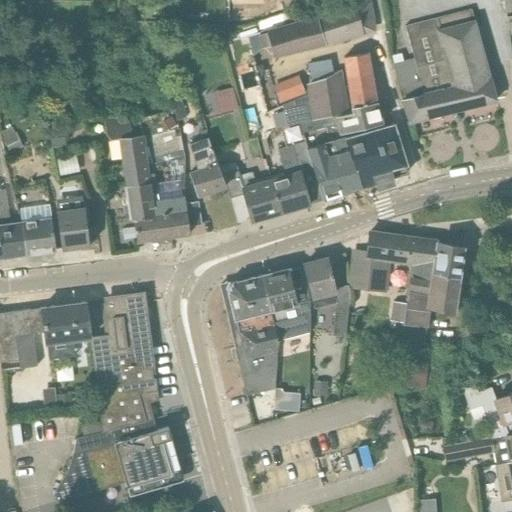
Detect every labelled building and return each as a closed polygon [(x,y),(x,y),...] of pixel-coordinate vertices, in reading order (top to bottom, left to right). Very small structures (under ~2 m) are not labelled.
[(373,28),(374,25),(371,1),(318,17),(288,28),(281,30),(280,28),(268,33),(274,56),(294,51),(365,33),(373,28)] [(409,122),(496,101),(491,78),(490,79),(471,9),(405,26),(414,58),(393,63),(402,100),(409,122)] [(260,22),(264,32),(281,27),(277,17),(260,22)] [(354,107),(376,99),(371,73),(367,53),(345,58),(354,107)] [(314,120),(336,115),(347,113),(340,71),(334,74),(313,84),(312,85),(309,90),(310,93),(314,120)] [(217,90),(221,109),(241,105),(237,86),(217,90)] [(290,126),(299,124),(314,120),(310,93),(285,104),(290,126)] [(356,130),(382,122),(376,99),(354,107),(355,113),(337,117),(336,115),(314,120),(299,124),(301,132),(316,128),(316,130),(326,127),(328,134),(337,131),(338,134),(356,130)] [(173,105),(174,110),(177,120),(186,117),(182,102),(173,105)] [(150,183),(148,166),(144,138),(143,137),(143,136),(131,137),(129,120),(103,116),(106,135),(111,140),(119,139),(126,187),(150,183)] [(176,127),(172,118),(160,124),(164,133),(176,127)] [(394,125),(346,140),(361,188),(375,184),(377,189),(393,184),(392,179),(408,174),(394,125)] [(14,128),(0,133),(0,134),(9,154),(23,148),(14,128)] [(185,167),(178,130),(144,138),(148,166),(150,183),(156,217),(134,221),(137,242),(190,234),(189,227),(185,204),(184,197),(185,167)] [(197,196),(226,187),(218,166),(208,138),(206,130),(201,131),(203,140),(190,144),(199,170),(189,174),(197,196)] [(64,136),(50,138),(51,148),(65,146),(64,136)] [(323,201),(361,188),(346,140),(345,138),(307,149),(323,201)] [(323,201),(307,149),(304,142),(278,149),(283,168),(269,172),(272,180),(282,213),(323,201)] [(253,172),(240,176),(236,161),(218,166),(226,187),(230,200),(244,196),(251,222),(282,213),(272,180),(257,185),(253,172)] [(6,190),(1,191),(0,180),(0,245),(2,258),(25,255),(21,223),(3,225),(2,219),(9,218),(6,190)] [(150,183),(126,187),(132,221),(134,221),(156,217),(150,183)] [(198,202),(185,204),(189,227),(202,226),(198,202)] [(62,250),(90,246),(85,209),(57,212),(62,250)] [(56,251),(56,250),(52,219),(21,223),(25,255),(55,251),(56,251)] [(132,227),(121,228),(123,243),(135,242),(132,227)] [(411,239),(373,233),(370,232),(362,290),(387,293),(391,259),(412,262),(408,291),(431,294),(434,273),(438,243),(411,239)] [(459,278),(463,253),(464,248),(438,243),(434,273),(459,278)] [(348,286),(336,289),(329,259),(303,265),(311,298),(311,297),(314,308),(336,302),(333,335),(346,336),(350,296),(348,286)] [(289,269),(262,276),(272,319),(277,340),(278,341),(296,336),(293,324),(310,319),(310,301),(303,268),(289,271),(289,269)] [(455,312),(459,278),(434,273),(431,294),(429,307),(455,312)] [(272,319),(262,276),(230,284),(226,292),(234,328),(272,319)] [(406,308),(428,311),(429,307),(431,294),(408,291),(406,304),(406,308)] [(234,328),(226,292),(221,293),(246,396),(267,391),(274,389),(276,352),(277,340),(272,319),(234,328)] [(152,379),(142,299),(141,296),(100,301),(105,336),(90,338),(102,432),(146,421),(142,405),(159,401),(156,378),(152,379)] [(404,325),(406,308),(406,304),(393,302),(390,321),(394,322),(394,327),(403,328),(404,325)] [(46,344),(90,338),(85,303),(39,309),(43,333),(45,333),(46,344)] [(427,327),(429,311),(428,311),(406,308),(404,325),(426,327),(427,327)] [(32,334),(43,333),(39,309),(0,313),(0,362),(19,360),(20,368),(36,366),(32,334)] [(423,347),(426,327),(404,325),(403,328),(402,345),(423,347)] [(398,387),(425,389),(427,363),(401,361),(398,387)] [(327,382),(313,382),(312,397),(327,397),(327,382)] [(511,393),(496,399),(491,387),(478,392),(476,388),(462,388),(470,410),(474,420),(485,417),(486,418),(493,437),(511,433),(511,393)] [(71,406),(69,395),(54,397),(55,409),(71,406)] [(313,406),(320,404),(319,398),(312,400),(313,406)] [(149,433),(146,421),(102,432),(76,439),(73,454),(68,470),(56,490),(60,501),(126,483),(129,494),(180,479),(169,440),(171,439),(168,427),(149,433)] [(440,426),(427,426),(427,437),(440,437),(440,426)] [(496,465),(511,462),(511,433),(493,437),(443,446),(445,462),(494,453),(496,465)] [(511,462),(496,465),(499,478),(502,492),(500,493),(502,503),(511,501),(511,462)]
